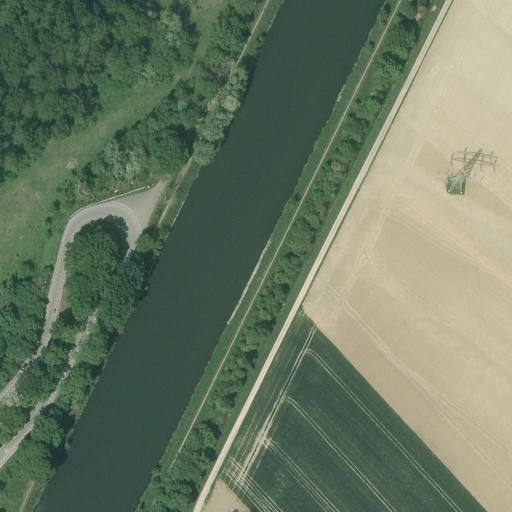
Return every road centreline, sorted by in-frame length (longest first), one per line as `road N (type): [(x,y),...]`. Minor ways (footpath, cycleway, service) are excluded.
road 1 (track): [(194,511),(445,0)]
road 2 (tertiary): [(0,403),(42,340),(74,223),(94,212),(117,213),(132,238)]
road 3 (unclassified): [(132,238),(252,0)]
road 4 (tertiary): [(0,457),(41,408),(132,238)]
